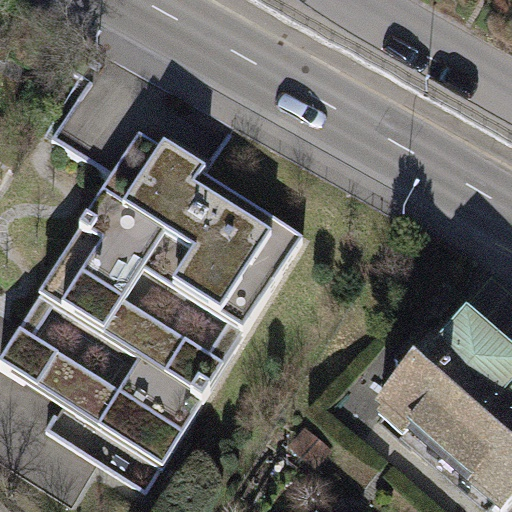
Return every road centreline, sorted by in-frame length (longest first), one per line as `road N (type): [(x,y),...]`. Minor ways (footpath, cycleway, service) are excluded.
road 1 (secondary): [(142,0),(511,217)]
road 2 (residential): [(345,0),(511,93)]
